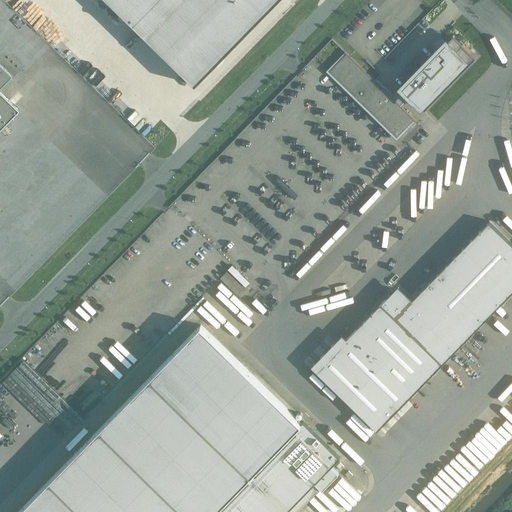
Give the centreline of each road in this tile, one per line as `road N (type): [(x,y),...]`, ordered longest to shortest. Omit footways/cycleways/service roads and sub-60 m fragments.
road 1 (unclassified): [(334,0),(0,338)]
road 2 (unknown): [(354,178),(377,150),(353,112),(315,87),(284,109)]
road 3 (unknown): [(226,163),(203,193),(208,211),(230,238),(275,260)]
